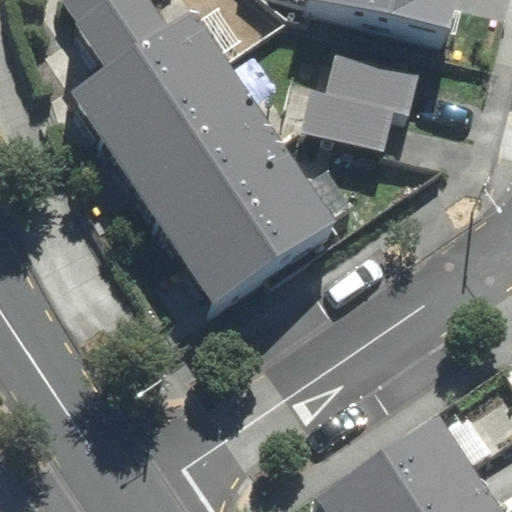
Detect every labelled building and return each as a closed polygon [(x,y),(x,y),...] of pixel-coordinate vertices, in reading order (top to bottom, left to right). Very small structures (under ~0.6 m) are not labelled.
[(140,0),(127,0),(73,37),(106,87),(170,44),(140,0)] [(306,0),(304,12),(453,49),(465,0),(306,0)] [(266,133),(195,27),(170,44),(106,87),(71,110),(143,216),(266,133)] [(335,63),(327,102),(310,99),(300,144),(385,163),(394,124),(410,128),(421,82),(335,63)] [(338,239),(266,133),(143,216),(215,322),(338,239)] [(493,511),(442,435),(327,511),(493,511)]
